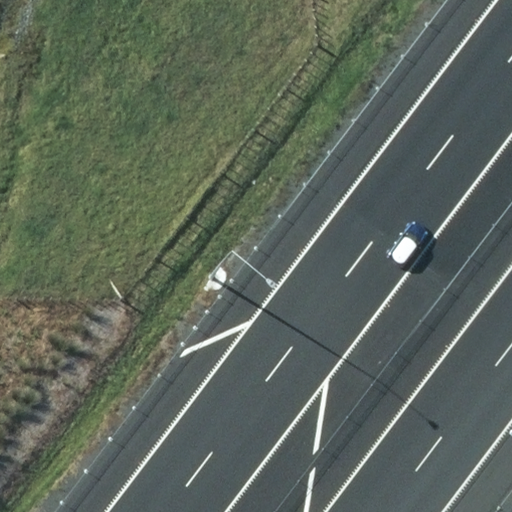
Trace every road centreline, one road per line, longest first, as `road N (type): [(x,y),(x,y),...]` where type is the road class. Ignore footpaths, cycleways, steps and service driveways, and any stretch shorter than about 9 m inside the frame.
road 1 (motorway): [(179,511),(511,61)]
road 2 (motorway): [(511,330),(373,511)]
